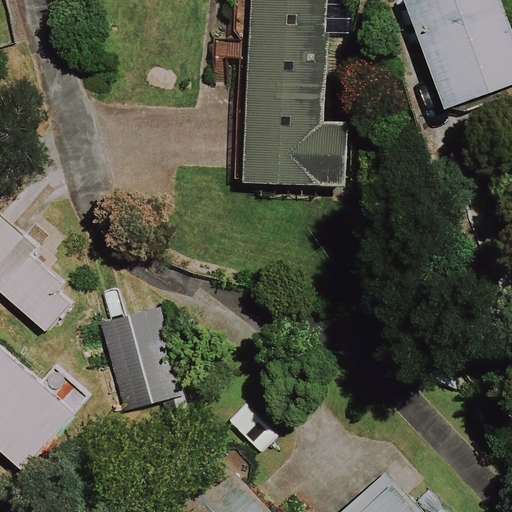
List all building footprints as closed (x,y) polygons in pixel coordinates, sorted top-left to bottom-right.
[(329,125),(337,0),(240,0),(228,181),(348,189),(352,126),(329,125)] [(511,88),(511,39),(498,0),(408,0),(447,111),(511,88)] [(33,245),(0,217),(0,294),(48,335),(76,301),(23,257),(33,245)] [(38,382),(0,348),(0,450),(25,473),(88,401),(50,368),(38,382)] [(425,511),(403,485),(371,511),(272,511),(238,472),(191,511),(425,511)]
